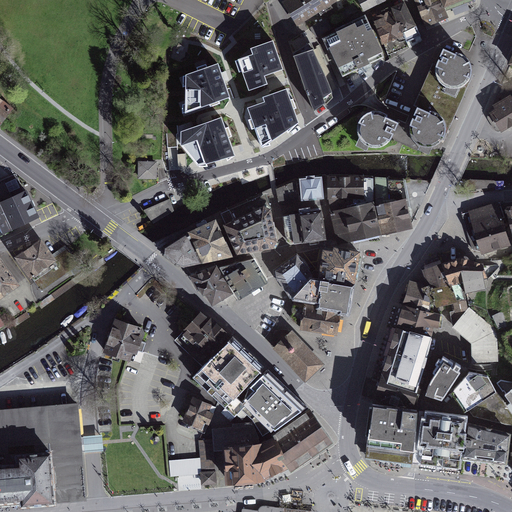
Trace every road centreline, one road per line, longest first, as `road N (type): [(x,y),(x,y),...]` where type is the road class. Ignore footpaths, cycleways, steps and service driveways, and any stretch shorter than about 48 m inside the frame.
road 1 (residential): [(319,473),(269,489),(98,505),(88,398),(94,364),(108,311),(157,264)]
road 2 (residential): [(174,184),(268,157),(386,68),(496,9)]
road 3 (secondary): [(157,264),(308,394),(350,409)]
road 4 (primary): [(350,409),(380,305),(436,201)]
road 5 (primary): [(436,201),(511,27)]
road 6 (primary): [(511,510),(478,497),(382,484),(362,475),(350,456)]
